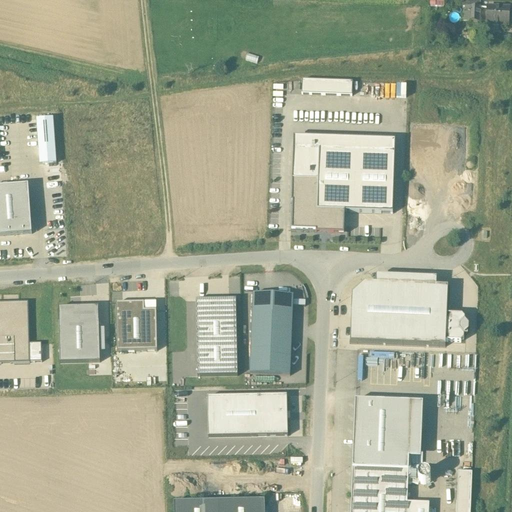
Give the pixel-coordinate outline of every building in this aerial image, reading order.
[(480,7),(471,7),(470,23),(480,24),(480,7)] [(510,8),(488,7),(487,26),(509,27),(510,8)] [(355,83),(298,82),(298,95),(355,96),(355,83)] [(398,98),(408,98),(408,86),(398,86),(398,98)] [(118,112),(65,116),(72,207),(125,203),(118,112)] [(38,121),(41,166),(56,165),(53,120),(38,121)] [(291,232),(317,233),(317,235),(344,236),(344,233),(344,213),(393,214),(394,142),(293,140),(291,232)] [(28,187),(0,189),(0,237),(31,235),(28,187)] [(126,232),(95,235),(96,245),(127,243),(126,232)] [(448,288),(364,285),(352,296),(350,344),(445,348),(446,343),(447,315),(448,288)] [(293,297),(253,296),(250,376),(290,377),(293,297)] [(235,301),(196,302),(198,378),(237,377),(235,301)] [(0,365),(29,365),(28,304),(0,305),(0,365)] [(116,305),(117,353),(157,352),(156,313),(144,313),(144,305),(116,305)] [(98,309),(59,310),(60,364),(99,363),(98,309)] [(462,316),(447,315),(446,343),(461,343),(464,340),(464,336),(467,333),(468,333),(468,327),(467,327),(465,324),(465,319),(462,316)] [(287,397),(208,399),(209,439),(287,437),(287,397)] [(352,469),(408,472),(409,458),(411,403),(355,401),(352,469)] [(423,403),(411,403),(409,458),(420,459),(423,403)] [(408,472),(352,469),(350,511),(406,511),(408,485),(418,485),(420,484),(419,483),(419,481),(418,481),(418,480),(418,479),(418,478),(418,477),(419,476),(420,475),(420,474),(419,473),(408,472)] [(426,473),(424,473),(423,473),(422,474),(421,474),(420,474),(420,475),(419,476),(418,477),(418,478),(418,479),(418,480),(418,481),(419,481),(419,483),(420,484),(422,485),(423,485),(425,485),(426,485),(428,484),(429,483),(430,482),(430,481),(430,480),(431,479),(430,478),(430,476),(429,475),(427,474),(426,473)] [(470,511),(472,474),(458,474),(456,511),(470,511)] [(264,511),(265,502),(174,504),(174,511),(264,511)]
